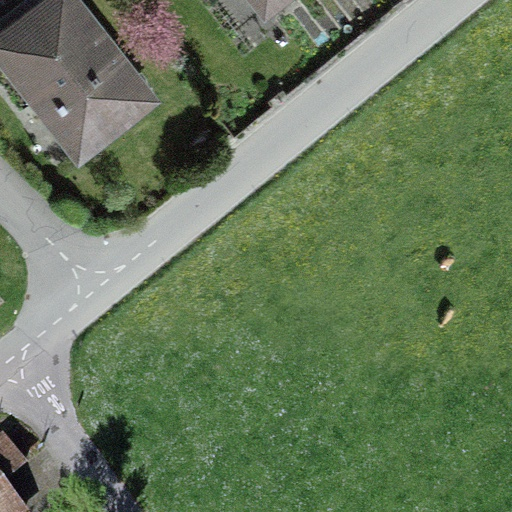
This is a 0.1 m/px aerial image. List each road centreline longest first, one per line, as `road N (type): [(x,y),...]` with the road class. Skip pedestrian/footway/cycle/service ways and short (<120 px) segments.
road 1 (unclassified): [(94,288),(457,0)]
road 2 (residential): [(94,288),(0,193)]
road 3 (unclassified): [(0,366),(94,288)]
